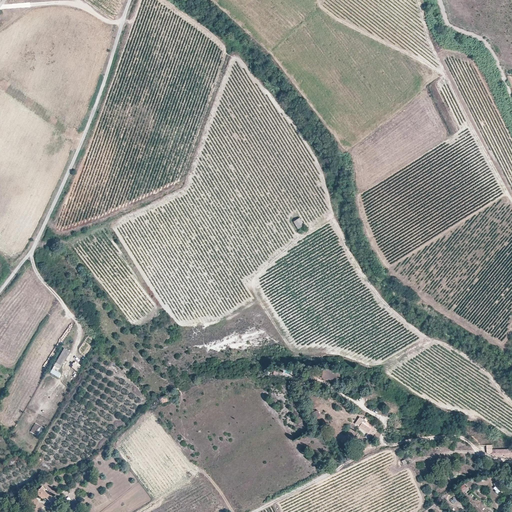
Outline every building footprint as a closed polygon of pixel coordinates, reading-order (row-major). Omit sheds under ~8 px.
[(304,225),(300,218),(293,222),(298,229),(304,225)] [(60,367),(70,351),(65,348),(55,364),(60,367)] [(78,372),(81,366),(74,362),(71,368),(78,372)] [(59,378),(61,373),(52,369),(50,374),(59,378)] [(338,382),(340,372),(323,369),(321,380),(338,382)] [(359,427),(364,420),(360,417),(355,424),(359,427)] [(364,420),(359,427),(368,433),(373,426),(364,420)] [(378,430),(373,426),(368,433),(373,437),(378,430)] [(505,488),(499,480),(501,478),(499,476),(496,478),(498,480),(494,484),(501,491),(505,488)] [(507,486),(501,478),(499,480),(505,488),(507,486)] [(464,493),(469,490),(465,484),(460,487),(464,493)] [(53,495),(44,488),(43,489),(41,487),(38,491),(45,498),(48,500),(53,495)] [(45,498),(38,491),(36,494),(43,500),(45,498)]
